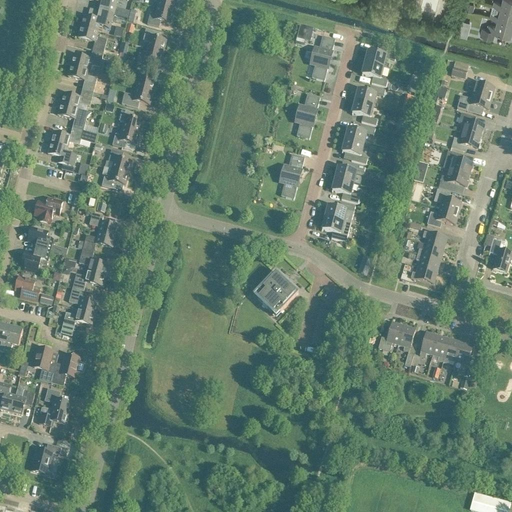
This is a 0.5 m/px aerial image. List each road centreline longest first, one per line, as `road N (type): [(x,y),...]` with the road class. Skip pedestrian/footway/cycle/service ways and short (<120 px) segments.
road 1 (unclassified): [(85,511),(163,212)]
road 2 (residential): [(298,248),(353,33)]
road 3 (unclassified): [(163,212),(215,0)]
road 4 (residential): [(459,316),(368,291),(298,248)]
road 5 (residential): [(29,140),(56,67),(64,0)]
road 6 (residential): [(298,248),(163,212)]
road 7 (residential): [(505,158),(488,181),(468,281)]
